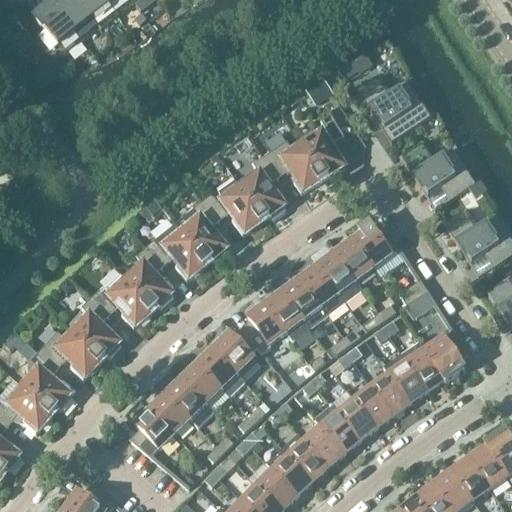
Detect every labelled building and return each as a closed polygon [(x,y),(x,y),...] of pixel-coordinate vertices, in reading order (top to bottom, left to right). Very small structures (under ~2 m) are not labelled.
[(74,0),(62,0),(53,8),(82,45),(99,32),(74,0)] [(74,0),(99,32),(117,19),(102,0),(74,0)] [(129,0),(102,0),(117,19),(134,6),(129,0)] [(65,59),(82,45),(53,8),(34,22),(42,32),(39,37),(39,44),(40,51),(45,56),(51,60),(59,61),(65,59)] [(142,17),(135,23),(140,28),(146,23),(142,17)] [(363,58),(353,65),(359,75),(360,76),(371,69),(363,58)] [(358,76),(359,75),(353,65),(346,69),(353,79),(358,76)] [(380,79),(357,94),(377,125),(379,123),(385,132),(398,124),(406,137),(391,146),(392,147),(432,121),(408,85),(407,86),(409,88),(390,100),(378,82),(380,80),(380,79)] [(319,86),(309,93),(318,107),(332,98),(333,97),(324,83),(319,86)] [(331,118),(321,124),(334,146),(344,140),(331,118)] [(322,137),(302,150),(324,184),(329,181),(331,184),(346,174),(322,137)] [(301,198),(324,184),(302,150),(294,155),(287,145),(263,162),(278,183),(290,174),(295,181),(292,183),(301,198)] [(423,146),(400,161),(420,192),(423,191),(428,200),(441,191),(449,204),(434,214),(435,215),(475,189),(452,152),(451,153),(452,155),(434,167),(422,149),(424,147),(423,146)] [(268,189),(278,183),(263,162),(253,168),(260,178),(241,192),(265,224),(270,221),(272,224),(286,214),(268,189)] [(243,240),(265,224),(241,192),(222,205),(235,223),(232,226),(243,240)] [(212,198),(203,206),(218,226),(228,218),(212,198)] [(203,206),(193,213),(175,228),(208,268),(213,264),(215,267),(229,256),(210,233),(218,226),(203,206)] [(467,213),(444,228),(464,259),(466,258),(472,267),(485,258),(493,271),(478,281),(479,282),(511,260),(511,245),(495,219),(494,220),(495,222),(477,234),(465,216),(467,214),(467,213)] [(162,272),(174,262),(179,269),(176,271),(187,285),(208,268),(175,228),(154,245),(145,253),(162,272)] [(351,242),(373,272),(399,253),(390,239),(381,246),(379,242),(370,229),(364,233),(363,233),(351,242)] [(352,246),(336,258),(356,285),(373,272),(351,242),(350,243),(352,246)] [(144,269),(127,285),(154,315),(158,310),(161,313),(174,302),(153,279),(162,272),(145,253),(136,261),(144,269)] [(336,258),(318,271),(345,307),(363,295),(356,285),(336,258)] [(301,283),(321,311),(328,320),(345,307),(318,271),(301,283)] [(121,279),(105,294),(110,300),(110,301),(125,317),(122,320),(134,333),(154,315),(127,285),(121,279)] [(511,287),(509,283),(511,282),(510,281),(487,295),(507,326),(510,325),(511,328),(511,287)] [(68,283),(61,290),(67,297),(75,290),(68,283)] [(310,333),(328,320),(321,311),(301,283),(283,296),(310,333)] [(399,299),(407,310),(427,297),(420,286),(399,299)] [(99,295),(90,304),(108,322),(116,313),(99,295)] [(266,309),(286,336),(293,346),(310,333),(283,296),(266,309)] [(427,297),(407,310),(406,311),(414,323),(435,309),(427,297)] [(90,320),(74,337),(103,365),(107,360),(110,363),(122,351),(100,330),(108,322),(90,304),(82,312),(90,320)] [(43,308),(35,315),(42,322),(50,314),(43,308)] [(286,336),(266,309),(248,322),(248,323),(249,323),(251,326),(242,334),(257,352),(262,358),(271,351),(269,349),(286,336)] [(379,317),(385,325),(396,317),(391,309),(379,317)] [(385,325),(379,317),(368,325),(373,333),(385,325)] [(384,332),(389,341),(399,335),(393,326),(384,332)] [(389,341),(384,332),(374,339),(380,347),(389,341)] [(213,354),(237,378),(253,362),(249,359),(257,352),(242,334),(233,342),(230,339),(224,344),(213,354)] [(344,342),(349,349),(360,341),(355,334),(344,342)] [(103,365),(74,337),(66,344),(58,336),(38,357),(57,374),(67,363),(74,369),(71,372),(84,384),(103,365)] [(10,354),(14,350),(21,342),(16,337),(5,349),(10,354)] [(425,355),(446,388),(465,376),(455,359),(464,354),(453,337),(425,355)] [(349,349),(344,342),(333,350),(338,358),(349,349)] [(446,388),(425,355),(420,347),(402,359),(427,396),(444,385),(446,388)] [(347,358),(353,367),(363,360),(356,351),(347,358)] [(198,369),(221,393),(230,401),(245,386),(237,378),(213,354),(198,369)] [(54,418),(58,413),(61,416),(72,402),(50,383),(57,374),(38,357),(30,366),(28,369),(28,370),(27,372),(27,374),(27,376),(28,378),(28,379),(30,381),(31,383),(24,391),(54,418)] [(353,367),(347,358),(338,365),(344,373),(353,367)] [(410,408),(427,396),(402,359),(384,371),(390,379),(410,408)] [(320,360),(309,369),(315,376),(326,367),(320,360)] [(221,393),(198,369),(182,384),(206,408),(221,393)] [(312,386),(318,394),(327,387),(321,379),(312,386)] [(393,420),(410,408),(390,379),(372,392),(393,420)] [(167,399),(190,423),(199,431),(214,417),(206,408),(182,384),(167,399)] [(318,394),(312,386),(303,393),(309,401),(318,394)] [(54,418),(24,391),(5,413),(0,409),(0,424),(8,431),(19,418),(25,423),(23,426),(36,438),(54,418)] [(377,433),(393,420),(372,392),(355,405),(377,433)] [(190,423),(167,399),(151,414),(175,438),(190,423)] [(355,405),(338,418),(360,446),(377,433),(355,405)] [(277,415),(284,423),(293,415),(286,407),(277,415)] [(332,411),(315,424),(321,432),(344,459),(360,446),(338,418),(332,411)] [(248,421),(255,428),(265,418),(259,412),(248,421)] [(175,438),(151,414),(135,429),(141,435),(131,445),(151,461),(175,438)] [(284,423),(277,415),(269,423),(276,430),(284,423)] [(255,428),(248,421),(238,430),(244,437),(255,428)] [(0,475),(4,479),(8,474),(11,477),(22,463),(0,446),(0,441),(8,431),(0,424),(0,475)] [(328,473),(344,459),(321,432),(305,446),(328,473)] [(244,445),(251,453),(260,445),(253,437),(244,445)] [(511,448),(505,437),(486,449),(507,481),(511,478),(511,448)] [(298,439),(282,453),(289,460),(313,486),(328,473),(305,446),(298,439)] [(217,451),(223,458),(233,448),(227,441),(217,451)] [(251,453),(244,445),(236,453),(243,461),(251,453)] [(487,452),(470,464),(490,493),(507,481),(486,449),(485,449),(487,452)] [(223,458),(217,451),(207,461),(214,467),(223,458)] [(273,475),(298,501),(313,486),(289,460),(273,475)] [(452,476),(473,505),(490,493),(470,464),(452,476)] [(212,477),(220,484),(227,476),(220,469),(212,477)] [(286,511),(298,501),(273,475),(258,490),(279,511),(286,511)] [(451,511),(462,511),(473,505),(452,476),(435,489),(451,511)] [(220,484),(212,477),(205,485),(212,492),(220,484)] [(187,480),(182,485),(190,492),(195,486),(187,480)] [(425,511),(451,511),(435,489),(418,502),(425,511)] [(73,503),(66,511),(112,511),(114,510),(92,490),(84,502),(78,497),(73,504),(73,503)] [(279,511),(258,490),(243,506),(249,511),(279,511)] [(500,511),(492,496),(476,505),(479,511),(500,511)] [(425,511),(418,502),(405,511),(425,511)]
